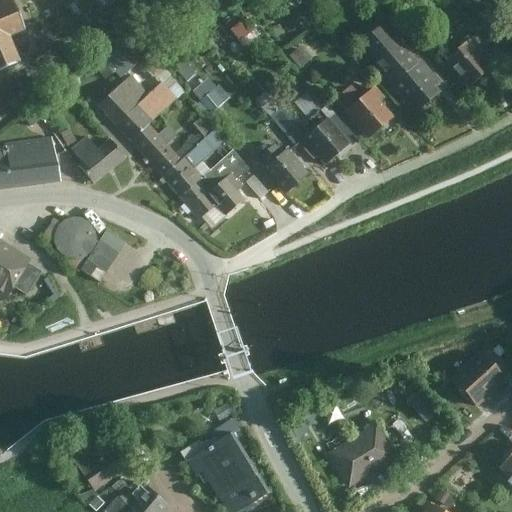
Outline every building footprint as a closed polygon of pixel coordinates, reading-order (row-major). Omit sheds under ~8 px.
[(10,1),(0,5),(0,69),(19,61),(10,37),(22,31),(10,1)] [(247,15),(232,28),(245,43),(260,30),(247,15)] [(361,45),(394,84),(418,64),(385,25),(361,45)] [(476,37),(448,61),(470,87),(492,66),(483,56),(488,51),(476,37)] [(121,77),(136,68),(124,47),(109,56),(121,77)] [(422,60),(418,64),(394,84),(417,112),(441,92),(436,86),(441,81),(422,60)] [(117,130),(128,143),(149,124),(176,99),(161,84),(155,90),(147,97),(131,79),(97,108),(104,116),(117,130)] [(221,84),(201,99),(210,112),(230,97),(221,84)] [(351,86),(335,100),(368,140),(393,116),(379,101),(384,96),(376,86),(361,98),(351,86)] [(296,102),(309,116),(319,107),(305,93),(296,102)] [(274,118),(289,136),(300,128),(284,109),(274,118)] [(318,128),(304,139),(325,165),(351,144),(320,111),(310,119),(318,128)] [(128,143),(161,179),(182,159),(167,144),(175,136),(167,127),(158,135),(149,124),(128,143)] [(179,198),(202,178),(194,169),(225,141),(215,130),(182,159),(161,179),(179,198)] [(81,163),(79,166),(93,183),(124,158),(110,140),(97,150),(86,137),(71,149),(81,163)] [(0,189),(58,182),(50,139),(0,147),(0,189)] [(288,150),(265,171),(285,193),(307,173),(288,150)] [(202,178),(179,198),(199,220),(216,204),(225,214),(243,199),(236,191),(242,185),(238,180),(249,169),(232,152),(202,178)] [(67,218),(57,223),(52,229),(50,237),(50,241),(51,248),(56,255),(62,260),(69,262),(76,262),(83,260),(90,255),(94,248),(95,241),(95,235),(92,227),(86,221),(79,218),(67,218)] [(107,232),(82,271),(105,286),(129,246),(107,232)] [(0,296),(4,299),(12,286),(26,264),(28,262),(0,244),(0,296)] [(26,264),(12,286),(27,296),(42,273),(26,264)] [(483,350),(449,379),(477,413),(511,383),(483,350)] [(293,435),(321,421),(313,405),(285,419),(293,435)] [(377,426),(327,455),(349,489),(399,460),(377,426)] [(234,435),(187,463),(197,477),(202,474),(226,511),(242,511),(270,495),(234,435)] [(107,436),(68,461),(89,495),(128,470),(107,436)] [(511,455),(499,470),(511,480),(511,455)] [(23,511),(36,501),(8,469),(0,476),(0,511),(23,511)] [(132,479),(116,498),(133,511),(158,511),(164,506),(132,479)] [(442,488),(431,505),(426,511),(449,511),(458,499),(442,488)] [(133,511),(116,498),(104,511),(133,511)]
